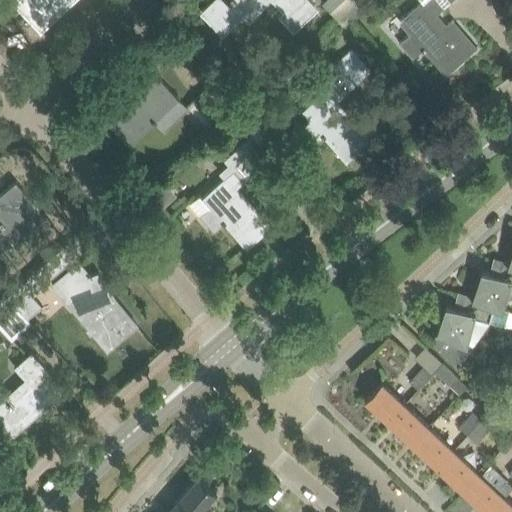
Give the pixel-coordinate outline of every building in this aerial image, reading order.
[(17,0),(32,15),(29,18),(41,31),(74,0),(17,0)] [(293,30),(317,8),(310,0),(233,0),(234,1),(230,5),(224,0),(212,0),(203,9),(212,19),(213,17),(225,29),(244,11),(251,18),(269,0),(272,0),(283,11),(279,14),(293,30)] [(321,0),(337,19),(346,11),(355,4),(352,0),(321,0)] [(442,6),(449,0),(421,0),(424,3),(403,21),(397,15),(386,24),(414,56),(421,49),(423,51),(426,48),(447,73),(470,53),(436,13),(443,7),(442,6)] [(355,4),(346,11),(351,16),(363,7),(358,1),(355,4)] [(277,68),(291,55),(282,46),(268,59),(277,68)] [(352,87),(370,70),(351,49),(333,65),(352,87)] [(164,129),(187,106),(150,67),(139,78),(144,83),(133,94),(126,86),(99,112),(105,118),(104,119),(108,123),(109,122),(129,143),(153,120),(156,123),(157,122),(164,129)] [(228,104),(208,83),(186,104),(206,125),(211,120),(228,104)] [(344,114),(334,102),(343,95),(333,83),(302,110),(303,111),(304,110),(312,118),(299,129),(300,130),(302,128),(314,142),(312,143),(313,144),(322,136),(323,137),(326,135),(347,159),(345,160),(346,161),(378,133),(377,132),(376,133),(354,108),(355,107),(354,106),(344,114)] [(218,169),(225,177),(233,169),(246,179),(272,155),(251,131),(223,156),(227,161),(218,169)] [(271,226),(236,187),(246,179),(233,169),(225,177),(204,195),(200,192),(190,201),(215,229),(222,223),(223,224),(226,221),(248,246),(271,226)] [(0,234),(15,222),(33,244),(55,226),(16,180),(0,193),(0,234)] [(64,273),(61,276),(62,277),(84,303),(75,310),(95,333),(108,348),(137,324),(112,295),(107,299),(100,291),(103,288),(92,276),(93,276),(92,274),(90,272),(89,273),(79,260),(64,273)] [(482,269),(473,299),(493,305),(488,320),(506,326),(509,310),(500,307),(505,291),(511,292),(511,265),(508,265),(508,264),(501,262),(498,274),(482,269)] [(38,267),(7,295),(28,318),(42,305),(33,295),(37,291),(35,290),(49,278),(38,267)] [(7,295),(0,301),(0,325),(13,339),(25,329),(31,323),(27,318),(28,318),(7,295)] [(473,299),(466,296),(462,308),(446,303),(437,334),(431,340),(458,364),(472,342),(468,339),(474,316),(488,320),(493,305),(473,299)] [(49,403),(65,388),(32,351),(15,365),(26,377),(0,399),(0,417),(12,431),(47,401),(49,403)] [(435,370),(460,393),(467,385),(442,362),(435,370)] [(410,380),(419,389),(432,373),(424,365),(410,380)] [(477,387),(487,397),(501,382),(491,373),(477,387)] [(382,381),(365,398),(389,420),(405,403),(382,381)] [(429,424),(405,403),(389,420),(414,443),(430,426),(429,424)] [(473,411),(459,426),(468,435),(482,419),(473,411)] [(476,442),(490,427),(482,419),(468,435),(476,442)] [(438,466),(455,449),(432,427),(430,426),(414,443),(438,466)] [(455,449),(438,466),(463,489),(480,472),(478,470),(455,449)] [(463,489),(487,511),(488,511),(504,495),(481,473),(480,472),(463,489)] [(199,474),(178,499),(193,511),(197,511),(204,505),(217,490),(199,474)] [(511,511),(511,502),(504,495),(488,511),(511,511)] [(193,511),(178,499),(166,511),(193,511)]
